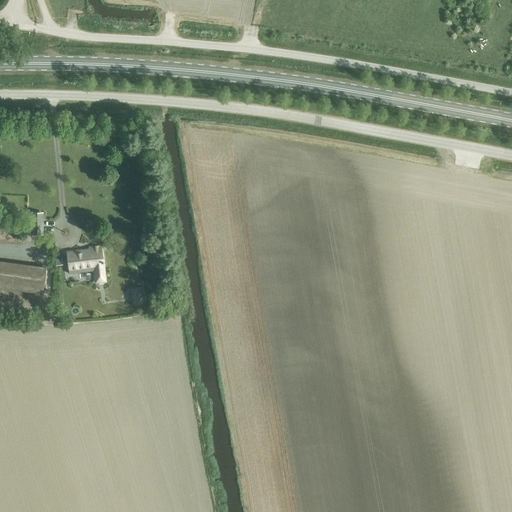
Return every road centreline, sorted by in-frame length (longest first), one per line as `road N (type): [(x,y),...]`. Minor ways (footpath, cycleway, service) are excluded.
road 1 (unclassified): [(0,97),(262,111),(511,157)]
road 2 (primary): [(511,119),(238,75),(0,63)]
road 3 (unclassified): [(49,30),(246,48),(511,91)]
